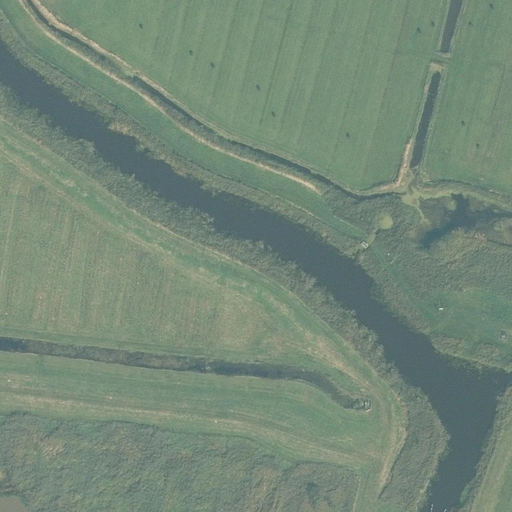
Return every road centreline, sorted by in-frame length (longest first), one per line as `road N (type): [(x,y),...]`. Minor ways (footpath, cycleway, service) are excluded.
road 1 (track): [(511,349),(417,303),(362,236),(164,141),(44,58),(0,4)]
road 2 (track): [(0,130),(135,224),(298,311),(377,394),(384,420),(374,463)]
road 3 (track): [(386,511),(366,505),(374,463),(320,436),(255,417),(0,386)]
